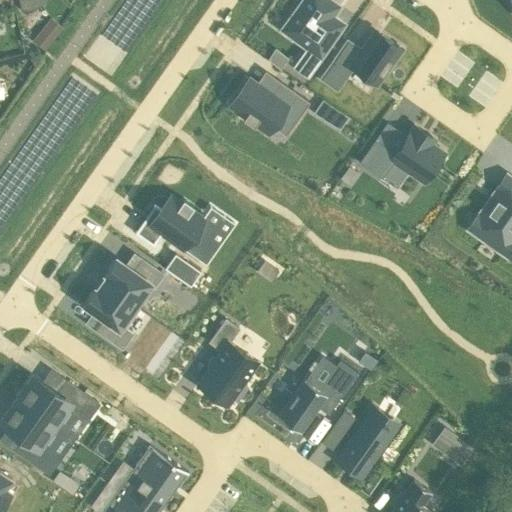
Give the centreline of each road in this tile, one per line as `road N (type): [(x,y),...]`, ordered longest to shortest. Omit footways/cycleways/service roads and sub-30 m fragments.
road 1 (residential): [(227,0),(11,305)]
road 2 (residential): [(11,305),(226,455)]
road 3 (residential): [(463,21),(415,90),(481,136),(511,92)]
road 4 (residential): [(226,455),(242,432),(348,511)]
